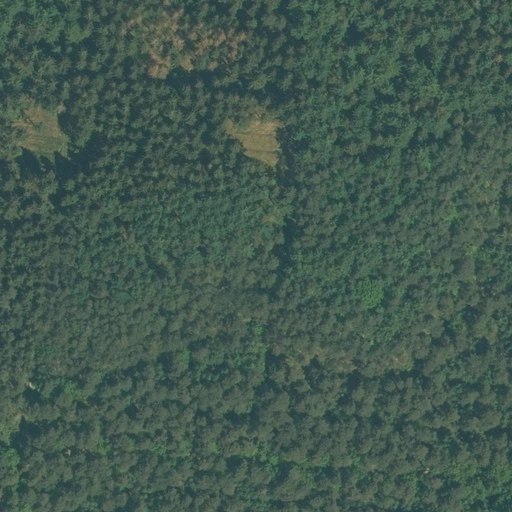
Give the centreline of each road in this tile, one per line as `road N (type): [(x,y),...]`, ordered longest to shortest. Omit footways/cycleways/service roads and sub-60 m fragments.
road 1 (track): [(88,0),(13,511)]
road 2 (track): [(22,450),(511,480)]
